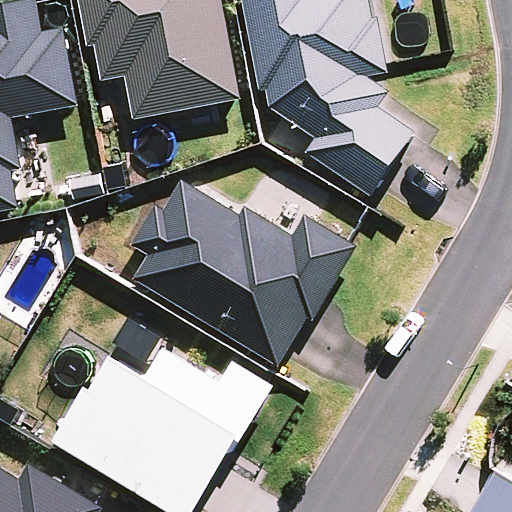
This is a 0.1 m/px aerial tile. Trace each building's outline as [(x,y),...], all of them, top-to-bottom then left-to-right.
[(0,215),(21,212),(14,173),(26,171),(16,121),(82,109),(67,30),(46,34),(41,5),(40,0),(0,7),(0,215)] [(138,123),(244,103),(224,0),(81,0),(86,22),(91,50),(98,48),(105,85),(130,80),(138,123)] [(270,93),(274,111),(319,143),(310,156),(375,201),(420,138),(381,111),(391,95),(369,80),(389,76),(379,21),(375,22),(371,0),(244,0),(263,94),(270,93)] [(138,282),(281,368),(310,321),(315,324),(361,249),(352,243),(309,218),(297,238),(249,209),(243,218),(187,183),(168,214),(161,210),(136,250),(152,259),(138,282)] [(89,391),(56,445),(166,511),(198,511),(240,444),(242,446),(277,390),(238,366),(225,387),(168,352),(150,382),(115,361),(95,394),(89,391)] [(0,511),(107,511),(108,511),(33,466),(23,482),(0,467),(0,511)] [(511,511),(511,481),(500,474),(477,511),(511,511)]
